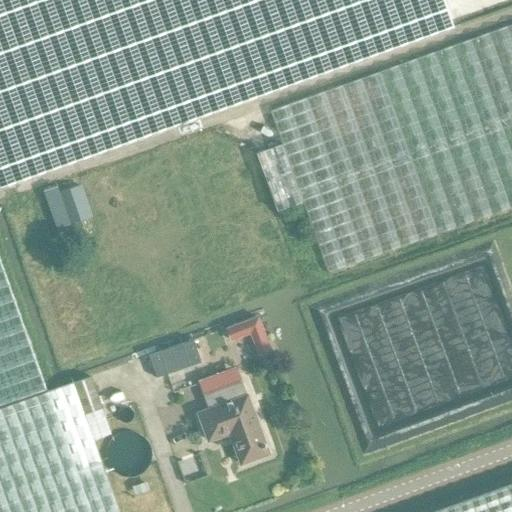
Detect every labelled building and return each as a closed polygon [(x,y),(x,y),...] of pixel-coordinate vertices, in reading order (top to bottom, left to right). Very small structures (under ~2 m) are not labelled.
[(0,0),(0,186),(453,26),(443,0),(0,0)] [(511,24),(489,33),(380,71),(409,151),(438,233),(511,207),(511,24)] [(378,72),(325,91),(270,110),(282,142),(256,152),(277,211),(303,202),(328,272),(382,252),(436,234),(407,153),(378,72)] [(42,190),(55,228),(92,217),(81,185),(59,192),(56,185),(42,190)] [(40,372),(28,337),(0,256),(0,511),(118,511),(106,475),(93,439),(111,433),(102,407),(91,376),(74,383),(61,387),(0,408),(0,404),(46,388),(40,372)] [(240,322),(226,328),(231,341),(245,335),(240,322)] [(267,338),(254,343),(259,354),(272,349),(267,338)] [(193,340),(149,355),(156,377),(201,362),(193,340)] [(209,440),(228,433),(239,464),(248,460),(268,453),(241,380),(203,394),(209,409),(199,413),(209,440)] [(511,511),(511,486),(441,511),(511,511)]
